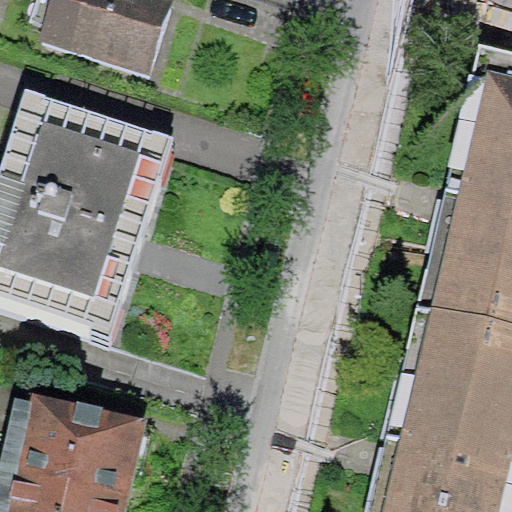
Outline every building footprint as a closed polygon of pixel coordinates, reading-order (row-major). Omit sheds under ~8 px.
[(120,0),(46,0),(31,50),(152,87),(171,16),(120,0)] [(511,346),(511,69),(479,62),(426,283),(416,323),(511,346)] [(5,110),(0,123),(0,329),(91,362),(148,160),(5,110)] [(511,511),(511,346),(416,323),(370,511),(511,511)] [(0,511),(113,511),(130,442),(0,411),(0,511)]
